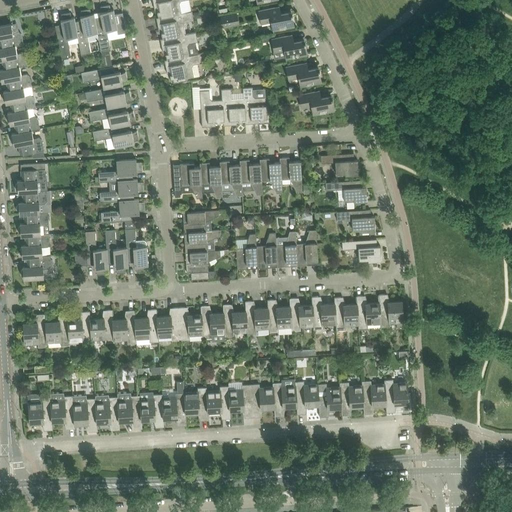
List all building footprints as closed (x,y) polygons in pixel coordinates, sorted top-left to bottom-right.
[(152,0),(154,3),(156,3),(159,17),(181,13),(180,3),(181,0),(183,0),(152,0)] [(118,34),(126,32),(123,12),(115,14),(114,9),(111,10),(110,5),(100,6),(103,11),(100,12),(101,16),(95,17),(99,39),(101,51),(111,49),(107,31),(117,29),(118,34)] [(291,11),(281,13),(279,7),(275,7),(265,9),(259,10),(261,23),(271,21),(273,30),(284,28),(294,26),(292,15),(293,15),(292,13),(291,11)] [(95,17),(94,13),(91,13),(90,8),(81,10),(83,15),(80,16),(81,20),(75,21),(78,36),(81,54),(91,53),(89,41),(99,39),(95,17)] [(156,18),(158,25),(160,24),(163,38),(186,34),(184,24),(185,22),(194,20),(192,11),(181,13),(159,17),(156,18)] [(55,25),(62,58),(71,56),(68,38),(78,36),(75,21),(75,17),(72,17),(70,12),(61,14),(64,19),(61,20),(61,24),(55,25)] [(231,15),(221,17),(223,27),(233,25),(231,15)] [(0,47),(2,47),(24,43),(22,33),(19,31),(13,32),(11,24),(0,25),(0,47)] [(163,38),(160,39),(162,46),(164,45),(167,60),(190,55),(188,45),(189,43),(198,41),(196,32),(186,34),(163,38)] [(292,35),(287,36),(278,38),(275,38),(272,39),(274,52),(284,50),(286,58),(297,56),(307,54),(305,44),(306,43),(305,41),(304,39),(293,41),(292,35)] [(24,43),(2,47),(0,47),(0,60),(2,60),(4,69),(0,69),(0,70),(28,64),(26,54),(23,52),(17,53),(15,45),(24,43)] [(167,60),(165,60),(166,67),(168,66),(171,81),(200,76),(198,63),(202,63),(200,53),(190,55),(167,60)] [(109,55),(102,56),(104,67),(111,66),(109,55)] [(307,62),(292,65),(286,66),(289,79),(299,77),(300,86),(322,82),(319,71),(320,71),(320,69),(319,69),(319,67),(308,69),(307,62)] [(4,91),(32,86),(30,76),(27,73),(21,75),(20,66),(28,65),(28,64),(0,70),(0,79),(1,80),(2,82),(6,81),(8,90),(4,91)] [(85,92),(123,85),(122,82),(128,81),(126,72),(120,74),(118,71),(116,72),(115,66),(105,68),(81,72),(83,82),(101,78),(103,88),(85,92)] [(103,88),(85,92),(85,93),(87,98),(87,101),(105,98),(107,105),(107,108),(122,105),(127,104),(126,102),(131,100),(130,91),(125,94),(124,94),(122,91),(120,91),(119,85),(103,88)] [(8,113),(36,107),(34,97),(31,95),(25,96),(24,88),(32,86),(4,91),(4,93),(3,95),(4,100),(5,101),(6,103),(10,102),(12,111),(8,112),(8,113)] [(200,87),(192,87),(192,88),(192,90),(193,106),(194,109),(201,109),(200,90),(200,87)] [(231,88),(222,89),(224,125),(231,125),(231,122),(245,121),(243,87),(243,88),(244,98),(234,99),(232,97),(231,88)] [(253,87),(243,87),(245,121),(245,124),(252,123),(252,121),(267,120),(267,110),(266,97),(255,97),(253,95),(253,87)] [(224,125),(222,89),(221,89),(222,99),(212,100),(210,98),(209,90),(200,90),(201,109),(202,126),(209,126),(209,124),(224,123),(224,125)] [(319,91),(315,91),(299,95),(302,107),(312,106),(313,114),(334,110),(332,99),(333,99),(333,97),(332,97),(331,95),(321,97),(319,91)] [(107,108),(89,111),(91,121),(101,119),(109,117),(110,123),(111,127),(111,128),(126,125),(131,124),(130,121),(135,120),(133,111),(128,113),(127,114),(126,111),(123,111),(122,105),(107,108)] [(33,108),(36,107),(8,113),(8,115),(7,116),(8,121),(9,122),(10,124),(15,124),(16,133),(12,134),(40,128),(38,118),(35,116),(33,108)] [(111,128),(109,117),(101,119),(103,129),(111,128)] [(103,129),(93,131),(95,140),(105,138),(113,137),(115,148),(134,144),(134,141),(139,140),(137,130),(131,133),(129,130),(127,131),(126,125),(131,124),(103,129)] [(79,126),(74,127),(76,135),(84,133),(83,129),(79,126)] [(45,156),(43,150),(44,150),(42,139),(39,137),(33,138),(32,130),(40,128),(12,134),(12,136),(11,137),(12,142),(13,143),(14,143),(14,146),(18,145),(20,154),(32,152),(33,157),(45,156)] [(72,132),(66,133),(68,144),(70,144),(70,147),(74,146),(73,144),(75,144),(72,132)] [(115,148),(113,137),(105,138),(107,149),(115,148)] [(321,155),(322,163),(336,162),(336,174),(345,173),(345,175),(358,174),(358,159),(351,160),(351,153),(321,155)] [(280,158),(280,162),(282,179),(291,179),(297,192),(303,191),(301,170),(301,160),(290,161),(289,157),(280,158)] [(260,159),(260,163),(262,181),(271,180),(277,193),(283,192),(282,179),(280,162),(270,162),(269,158),(260,159)] [(118,181),(118,180),(133,179),(133,173),(137,173),(137,170),(142,171),(142,161),(136,162),(136,159),(126,160),(117,160),(117,171),(99,172),(99,181),(108,181),(118,181)] [(240,160),(240,164),(242,182),(251,181),(257,194),(263,194),(262,181),(260,163),(250,164),(249,160),(240,160)] [(220,161),(220,166),(222,183),(231,182),(237,195),(243,195),(242,182),(240,164),(230,165),(230,161),(220,161)] [(45,162),(23,164),(23,170),(21,170),(22,180),(17,180),(17,183),(16,184),(16,189),(18,190),(18,192),(47,191),(47,190),(38,191),(38,182),(44,182),(46,179),(45,162)] [(200,163),(200,167),(201,167),(202,184),(211,184),(217,197),(223,196),(222,183),(220,166),(210,166),(210,162),(200,163)] [(201,167),(200,167),(190,167),(190,163),(180,164),(180,166),(174,166),(174,164),(173,164),(175,197),(181,196),(180,186),(191,185),(197,198),(203,197),(202,184),(201,167)] [(119,200),(134,199),(134,193),(136,193),(138,193),(138,190),(144,191),(143,181),(138,182),(137,179),(133,179),(118,180),(118,181),(118,191),(109,191),(100,192),(101,202),(119,200)] [(359,180),(349,180),(326,182),(326,184),(326,189),(326,190),(338,189),(339,200),(345,200),(354,200),(354,202),(367,201),(366,186),(360,186),(359,180)] [(118,191),(118,181),(108,181),(109,191),(118,191)] [(19,214),(48,212),(40,212),(39,204),(45,204),(47,201),(47,191),(18,192),(18,193),(22,192),(23,202),(19,202),(19,204),(18,204),(17,206),(17,210),(19,212),(19,214)] [(75,194),(75,204),(83,203),(82,193),(75,194)] [(119,200),(120,211),(101,212),(102,222),(125,220),(135,220),(135,213),(138,213),(140,213),(139,210),(145,211),(144,201),(139,202),(139,199),(134,199),(119,200)] [(184,232),(188,232),(206,231),(206,230),(206,221),(219,215),(219,209),(187,211),(188,223),(184,223),(184,232)] [(367,209),(357,210),(337,211),(337,219),(345,219),(346,221),(352,220),(353,230),(362,229),(362,231),(365,231),(375,230),(374,216),(368,216),(367,209)] [(48,212),(19,214),(24,214),(25,223),(20,223),(20,226),(19,227),(19,232),(20,233),(21,233),(21,235),(41,234),(41,225),(46,225),(49,222),(48,212)] [(125,220),(125,228),(127,247),(128,262),(130,262),(134,262),(134,265),(134,266),(137,266),(136,272),(146,271),(145,266),(148,265),(148,255),(147,246),(146,242),(145,241),(144,240),(136,240),(135,228),(136,228),(135,220),(125,220)] [(127,247),(116,248),(115,229),(111,229),(107,230),(105,230),(107,248),(108,268),(108,263),(114,263),(114,266),(114,268),(117,267),(116,273),(126,272),(125,267),(128,267),(128,262),(127,247)] [(306,243),(297,244),(296,244),(298,261),(297,261),(297,265),(307,265),(307,261),(318,260),(317,250),(316,229),(310,230),(306,243)] [(85,231),(87,253),(88,265),(94,264),(94,269),(97,269),(96,274),(106,274),(105,268),(108,268),(107,248),(96,249),(95,230),(85,231)] [(186,252),(190,252),(207,251),(207,250),(207,241),(219,236),(219,230),(206,230),(206,231),(188,232),(189,243),(185,243),(186,252)] [(277,245),(276,245),(278,262),(277,262),(277,267),(287,266),(287,262),(291,262),(291,266),(297,265),(297,261),(298,261),(296,244),(297,244),(296,231),(290,231),(286,244),(277,245)] [(257,246),(256,246),(258,264),(257,264),(257,268),(267,267),(267,263),(271,263),(271,267),(277,267),(277,262),(278,262),(276,245),(277,245),(276,232),(270,232),(266,245),(257,246)] [(256,246),(257,246),(256,233),(250,233),(246,247),(236,247),(237,269),(247,269),(247,264),(257,264),(258,264),(256,246)] [(51,255),(43,255),(42,247),(48,247),(50,244),(50,234),(41,234),(21,235),(21,236),(25,235),(26,245),(21,245),(21,247),(20,249),(20,254),(22,255),(22,257),(51,255)] [(343,249),(359,248),(360,260),(368,259),(368,261),(381,260),(380,245),(374,246),(374,239),(342,241),(343,249)] [(190,252),(190,263),(186,263),(187,272),(191,272),(191,279),(209,278),(208,261),(221,256),(220,250),(207,250),(207,251),(190,252)] [(87,253),(75,253),(76,263),(77,265),(88,265),(87,253)] [(27,266),(23,266),(23,269),(21,270),(22,275),(23,277),(24,279),(49,277),(48,268),(49,268),(52,265),(51,255),(22,257),(27,257),(27,261),(27,266)] [(385,294),(379,294),(381,327),(390,327),(390,322),(403,321),(403,307),(405,307),(406,307),(406,301),(402,301),(386,302),(385,294)] [(363,295),(357,296),(357,303),(359,324),(359,329),(368,328),(367,324),(381,323),(380,302),(379,302),(376,302),(363,303),(363,295)] [(319,296),(312,296),(313,304),(314,325),(315,329),(323,329),(323,325),(336,324),(336,330),(337,330),(335,303),(319,304),(319,296)] [(335,303),(337,330),(345,329),(345,325),(359,324),(357,303),(342,304),(341,296),(335,297),(335,303)] [(296,297),(290,298),(291,306),(292,327),(292,331),(301,330),(300,326),(306,326),(314,325),(313,304),(312,304),(309,305),(296,305),(296,297)] [(274,299),(268,299),(268,307),(270,328),(270,332),(278,332),(278,328),(281,327),(291,327),(292,327),(291,306),(290,306),(284,306),(274,307),(274,299)] [(251,300),(245,301),(246,311),(248,331),(248,334),(256,333),(256,329),(264,328),(269,328),(270,328),(268,307),(262,308),(252,308),(251,300)] [(229,304),(223,304),(224,312),(226,333),(226,337),(234,337),(234,332),(240,332),(247,332),(248,331),(246,311),(239,311),(230,312),(229,304)] [(207,305),(201,306),(202,314),(203,334),(204,338),(212,338),(212,334),(220,333),(225,333),(226,333),(224,312),(223,312),(216,313),(208,313),(207,305)] [(173,315),(157,316),(159,341),(159,337),(172,336),(172,340),(181,340),(179,307),(173,307),(173,315)] [(185,307),(179,307),(181,340),(190,339),(189,335),(197,335),(203,334),(202,314),(201,314),(190,314),(185,315),(185,307)] [(151,317),(135,318),(136,343),(137,343),(137,338),(150,338),(150,342),(159,341),(157,316),(157,308),(150,309),(151,317)] [(106,318),(90,319),(92,344),(92,339),(105,338),(105,343),(114,342),(113,319),(112,309),(106,310),(106,318)] [(129,318),(113,319),(114,342),(114,340),(127,339),(128,343),(136,343),(135,318),(134,310),(128,310),(129,318)] [(84,319),(68,320),(70,345),(70,341),(83,340),(83,344),(92,344),(90,319),(90,311),(84,311),(84,319)] [(62,320),(46,322),(47,346),(48,346),(47,342),(61,341),(61,346),(70,345),(68,320),(68,312),(61,312),(62,320)] [(46,322),(45,313),(39,314),(40,322),(23,323),(24,344),(38,343),(39,347),(47,346),(46,322)] [(371,380),(362,381),(364,406),(364,414),(371,413),(370,405),(386,404),(385,379),(384,379),(385,383),(371,384),(371,380)] [(393,379),(385,379),(386,404),(386,412),(393,412),(392,404),(409,403),(407,382),(394,383),(393,379)] [(304,380),(295,381),(296,385),(297,406),(297,414),(304,414),(303,406),(319,405),(318,384),(304,385),(304,380)] [(163,398),(162,398),(164,419),(172,418),(180,417),(180,425),(186,425),(186,413),(184,392),(183,392),(182,381),(177,382),(178,393),(176,393),(176,397),(170,397),(163,398)] [(282,382),(273,382),(275,407),(274,407),(275,415),(281,415),(281,407),(297,406),(295,381),(295,385),(282,386),(282,382)] [(349,382),(340,382),(342,407),(341,407),(342,415),(348,415),(348,407),(364,406),(362,381),(362,385),(349,386),(349,382)] [(260,383),(251,384),(253,417),(259,416),(259,408),(274,407),(275,407),(273,382),(273,387),(260,387),(260,383)] [(327,383),(318,384),(319,405),(320,417),(326,416),(326,408),(341,407),(342,407),(340,382),(340,386),(327,387),(327,383)] [(229,385),(228,385),(230,410),(246,409),(247,417),(253,417),(251,384),(242,384),(242,389),(229,389),(229,385)] [(207,387),(206,387),(208,412),(224,411),(225,419),(231,418),(230,410),(228,385),(220,386),(220,390),(207,391),(207,387)] [(198,391),(184,392),(186,413),(202,412),(202,420),(208,420),(208,412),(206,387),(197,387),(198,391)] [(140,395),(141,420),(158,419),(158,427),(164,426),(164,419),(162,394),(153,394),(154,398),(140,399),(140,395)] [(69,429),(75,428),(75,424),(73,395),(64,396),(64,400),(51,401),(51,397),(52,422),(68,421),(69,429)] [(73,395),(75,424),(91,423),(91,431),(97,431),(97,423),(95,398),(87,398),(87,403),(74,403),(73,395)] [(118,396),(117,396),(119,421),(135,420),(136,428),(142,428),(141,420),(140,395),(131,396),(131,400),(118,401),(118,396)] [(96,398),(95,398),(97,423),(113,422),(114,430),(120,429),(119,421),(117,396),(109,397),(109,401),(96,402),(96,398)] [(47,430),(53,430),(52,422),(51,397),(42,397),(42,401),(28,402),(30,423),(46,422),(47,430)]
